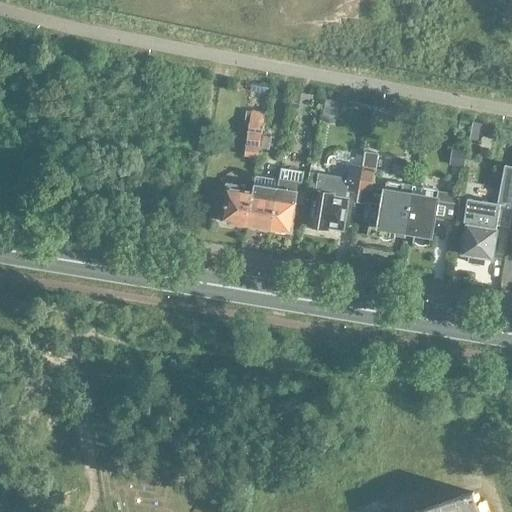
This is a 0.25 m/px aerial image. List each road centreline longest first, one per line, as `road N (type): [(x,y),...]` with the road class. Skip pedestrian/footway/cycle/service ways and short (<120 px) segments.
road 1 (unknown): [(2,0),(121,30),(196,35),(257,56),(511,102)]
road 2 (primary): [(511,337),(0,248)]
road 3 (unknown): [(88,330),(71,333),(90,443),(85,511)]
